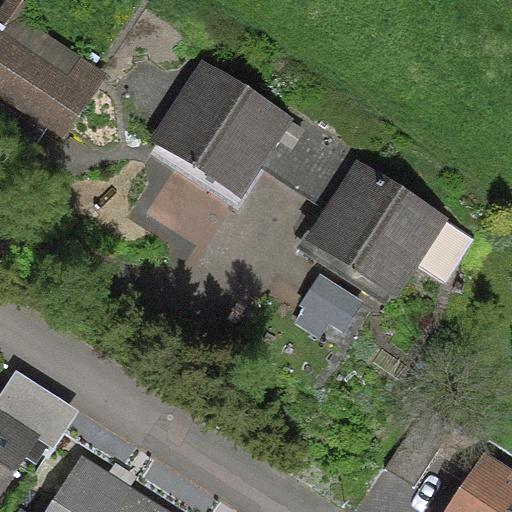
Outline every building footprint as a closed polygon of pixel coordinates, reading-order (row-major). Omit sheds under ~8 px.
[(23,0),(4,0),(0,7),(0,96),(65,139),(107,75),(25,20),(33,7),(23,0)] [(203,58),(150,138),(242,198),(262,169),(294,118),(203,58)] [(294,118),(262,169),(325,209),(357,159),(360,153),(297,113),(294,118)] [(325,209),(306,238),(398,298),(450,218),(357,159),(325,209)] [(364,302),(321,273),(301,304),(306,307),(296,322),(319,337),(329,323),(344,332),(364,302)] [(2,391),(0,394),(0,409),(40,435),(37,438),(49,445),(54,448),(78,410),(15,370),(2,391)] [(0,390),(0,497),(26,456),(37,438),(40,435),(0,409),(0,394),(2,391),(0,390)] [(37,463),(49,445),(37,438),(26,456),(37,463)] [(511,511),(511,468),(485,451),(444,511),(511,511)] [(110,472),(82,455),(45,511),(27,511),(21,508),(18,511),(170,511),(130,486),(110,472)] [(116,463),(110,472),(130,486),(137,477),(116,463)]
